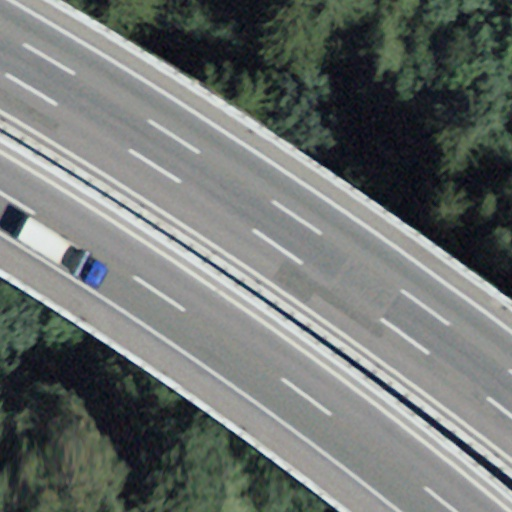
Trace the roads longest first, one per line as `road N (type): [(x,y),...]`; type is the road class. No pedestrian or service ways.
road 1 (motorway): [(511,394),(294,237),(0,51)]
road 2 (motorway): [(0,194),(154,290),(454,511)]
